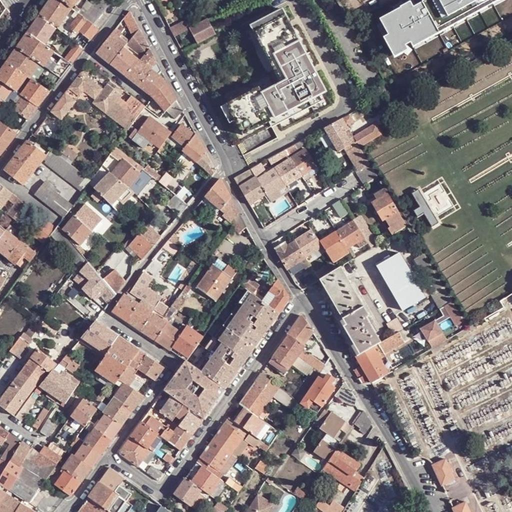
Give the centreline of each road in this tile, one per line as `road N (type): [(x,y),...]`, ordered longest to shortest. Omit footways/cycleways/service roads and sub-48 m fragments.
road 1 (residential): [(108,454),(178,363),(104,315),(222,167)]
road 2 (residential): [(108,454),(163,494),(303,302)]
road 3 (unknown): [(222,167),(263,154),(346,101),(297,2)]
road 4 (residential): [(303,302),(429,511)]
road 5 (residential): [(132,0),(222,167)]
road 6 (residential): [(87,52),(0,166)]
